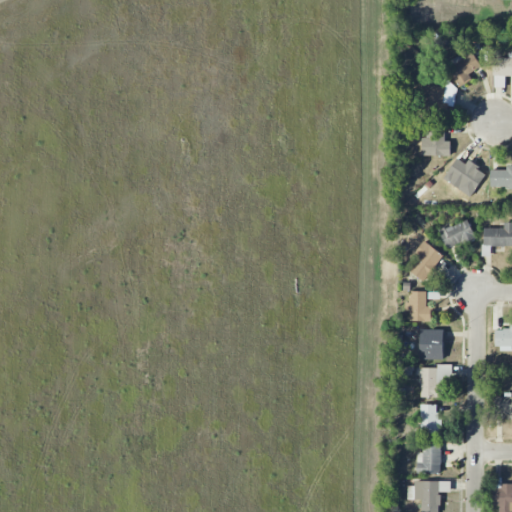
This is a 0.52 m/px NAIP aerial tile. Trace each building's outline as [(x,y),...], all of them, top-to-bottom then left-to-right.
[(459,87),(472,79),(469,74),(482,67),(472,50),(446,65),(459,87)] [(511,76),(511,52),(509,52),(509,57),(493,58),(494,88),(505,88),(505,76),(511,76)] [(441,117),(443,93),(436,93),(435,101),(428,101),(427,116),(441,117)] [(451,156),(451,141),(445,141),(445,126),(428,126),(428,138),(422,138),(422,156),(451,156)] [(486,176),(458,157),(447,174),(475,192),(486,176)] [(491,188),(511,187),(511,165),(507,166),(507,170),(491,170),(491,188)] [(439,231),(448,250),(476,238),(467,219),(439,231)] [(484,228),(484,246),(511,246),(511,222),(504,223),(504,229),(484,228)] [(415,254),(420,258),(410,271),(424,282),(444,256),(424,241),(415,254)] [(433,307),(427,306),(427,292),(408,291),(408,311),(411,311),(411,321),(432,322),(433,307)] [(497,330),(497,351),(511,350),(511,324),(510,325),(510,330),(497,330)] [(420,360),(444,360),(444,330),(421,329),(420,360)] [(420,368),(420,398),(443,398),(443,377),(452,377),(453,365),(438,364),(438,368),(420,368)] [(508,419),(511,419),(511,396),(496,397),(495,413),(508,414),(508,419)] [(438,404),(421,404),(421,436),(441,436),(441,419),(438,419),(438,404)] [(442,443),(424,443),(423,453),(418,453),(417,473),(441,474),(442,443)] [(451,482),(408,482),(408,500),(422,500),(421,511),(439,511),(440,492),(450,492),(451,482)] [(511,511),(511,484),(502,484),(502,489),(493,489),(493,505),(499,505),(499,511),(511,511)]
